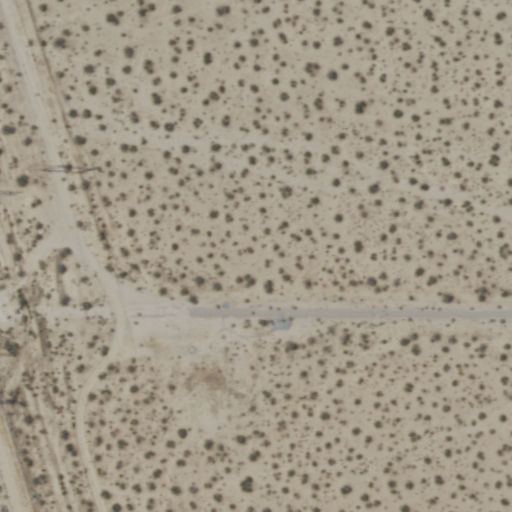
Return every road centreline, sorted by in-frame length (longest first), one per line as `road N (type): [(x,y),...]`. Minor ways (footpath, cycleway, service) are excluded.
road 1 (residential): [(511,321),(162,318),(95,279),(70,230)]
road 2 (track): [(0,7),(70,230)]
